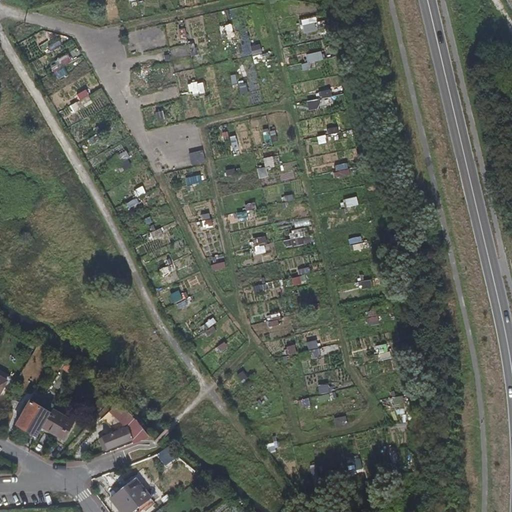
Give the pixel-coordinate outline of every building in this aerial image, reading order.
[(316,16),(300,21),(303,33),(320,29),(316,16)] [(162,27),(141,28),(141,47),(163,46),(162,27)] [(51,51),(61,47),(58,40),(48,45),(51,51)] [(307,63),(323,59),(322,53),(306,56),(307,63)] [(194,69),(176,72),(184,119),(204,116),(200,94),(205,93),(203,83),(196,84),(194,69)] [(237,84),(240,94),(247,92),(244,82),(237,84)] [(78,108),(91,104),(87,90),(74,94),(78,108)] [(327,135),(317,136),(318,144),(327,143),(327,135)] [(232,152),(238,150),(235,136),(229,137),(232,152)] [(188,154),(192,166),(205,162),(201,150),(188,154)] [(125,152),(114,157),(121,170),(132,165),(125,152)] [(258,179),(268,177),(266,167),(256,169),(258,179)] [(134,189),(136,197),(145,194),(143,187),(134,189)] [(346,208),(357,205),(356,197),(344,200),(346,208)] [(245,204),(246,211),(256,208),(255,202),(245,204)] [(209,213),(201,215),(203,228),(211,226),(209,213)] [(266,236),(252,238),(253,246),(267,244),(266,236)] [(162,259),(154,264),(158,270),(166,265),(162,259)] [(225,262),(210,265),(211,272),(226,269),(225,262)] [(172,304),(183,300),(179,291),(169,295),(172,304)] [(210,337),(216,330),(211,326),(205,332),(210,337)] [(315,340),(306,343),(308,350),(317,347),(315,340)] [(386,344),(376,346),(378,353),(387,351),(386,344)] [(294,345),(285,347),(287,355),(296,353),(294,345)] [(66,360),(63,364),(74,372),(77,367),(66,360)] [(63,364),(61,368),(72,375),(74,372),(63,364)] [(52,411),(31,399),(17,424),(38,436),(43,427),(52,411)] [(106,405),(99,400),(93,408),(96,411),(99,413),(106,405)] [(115,406),(128,418),(137,428),(145,438),(151,436),(144,424),(134,412),(127,407),(124,410),(117,403),(115,406)] [(109,411),(126,427),(99,438),(104,450),(132,439),(134,443),(145,438),(137,428),(128,418),(115,406),(109,411)] [(53,410),(52,411),(43,427),(64,439),(75,421),(53,410)] [(99,413),(96,411),(88,420),(90,422),(99,413)] [(335,428),(346,427),(345,417),(335,418),(335,428)] [(266,445),(268,452),(276,450),(273,442),(266,445)] [(152,499),(136,479),(111,500),(120,511),(137,511),(152,499)]
